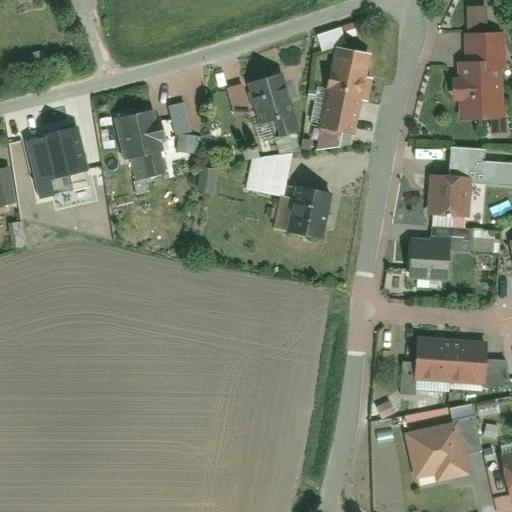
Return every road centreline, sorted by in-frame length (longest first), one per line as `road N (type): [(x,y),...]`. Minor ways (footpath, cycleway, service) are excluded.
road 1 (residential): [(410,0),(353,9),(207,59),(0,111)]
road 2 (residential): [(358,299),(420,0)]
road 3 (residential): [(328,511),(347,432),(358,299)]
road 4 (residential): [(358,299),(489,317)]
